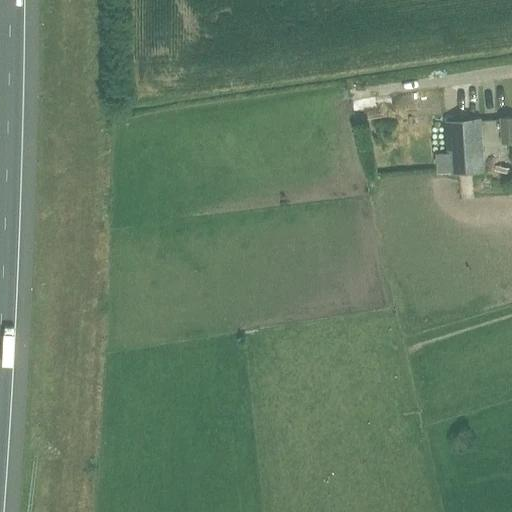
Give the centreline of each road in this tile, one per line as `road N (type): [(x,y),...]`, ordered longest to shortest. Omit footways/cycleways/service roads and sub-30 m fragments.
road 1 (motorway): [(0,370),(15,0)]
road 2 (unclassified): [(511,70),(357,94)]
